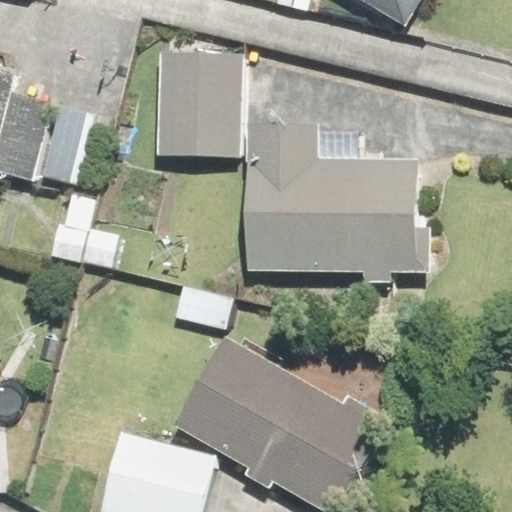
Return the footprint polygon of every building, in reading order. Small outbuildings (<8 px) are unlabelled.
[(374,0),(418,26),(433,0),(374,0)] [(170,58),(167,156),(253,158),(256,61),(170,58)] [(0,74),(0,183),(4,184),(32,83),(0,74)] [(265,128),(261,273),(379,276),(378,288),(405,289),(406,273),(433,274),(436,170),(334,167),(335,130),(265,128)] [(133,238),(69,224),(61,263),(125,276),(133,238)] [(245,298),(192,287),(184,324),(237,335),(245,298)] [(0,455),(4,455),(0,405),(0,366),(13,366),(8,311),(0,311),(0,455)] [(240,342),(189,430),(263,472),(259,479),(286,494),(289,487),(332,511),(353,511),(399,433),(240,342)] [(135,437),(116,511),(216,511),(230,460),(135,437)]
